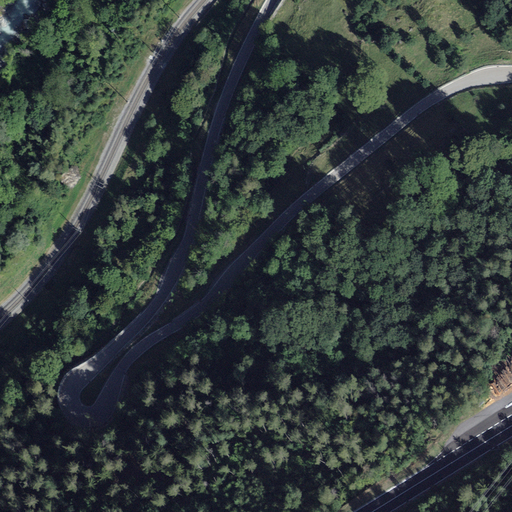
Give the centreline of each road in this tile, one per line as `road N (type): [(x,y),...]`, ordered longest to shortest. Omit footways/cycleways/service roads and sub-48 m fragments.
road 1 (tertiary): [(511,75),(467,80),(413,111),(287,214),(206,302),(136,350),(101,410),(81,416),(68,401),(71,382),(142,320),(170,282),(229,78),(274,0)]
road 2 (secondary): [(511,426),(372,511)]
